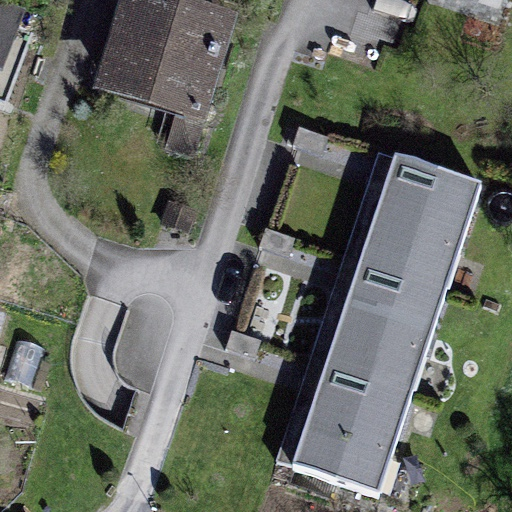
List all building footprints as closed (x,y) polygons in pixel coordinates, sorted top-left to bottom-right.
[(207,0),(132,0),(107,84),(203,113),(228,32),(200,23),(207,0)] [(0,71),(6,74),(26,17),(0,8),(0,71)] [(328,140),(299,131),(293,149),(322,159),(328,140)] [(481,191),(379,157),(369,189),(385,194),(362,263),(346,258),(335,292),(351,297),(328,365),(312,360),(300,394),(317,400),(293,471),(379,500),(481,191)] [(266,232),(260,250),(289,260),(295,242),(266,232)] [(226,352),(255,362),(262,344),(232,334),(226,352)]
